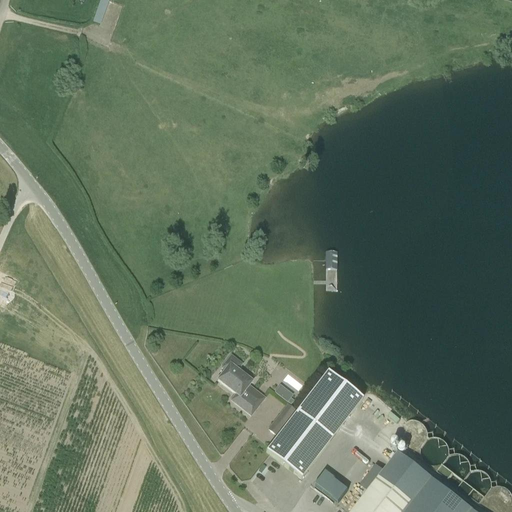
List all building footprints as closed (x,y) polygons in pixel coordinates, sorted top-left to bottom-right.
[(108,1),(105,0),(100,0),(93,22),(100,25),(108,1)] [(264,400),(248,387),(251,383),(236,371),(241,366),(230,357),(221,369),(225,372),(217,382),(239,398),(234,404),(250,417),(264,400)] [(265,453),(268,455),(300,480),(362,401),(331,377),(327,374),(265,453)] [(290,401),(293,398),(280,388),(275,395),(287,405),(290,407),(294,403),(290,401)] [(270,432),(275,437),(292,414),(287,410),(270,432)] [(470,511),(471,511),(398,455),(383,474),(375,467),(359,486),(368,493),(353,511),(470,511)]
